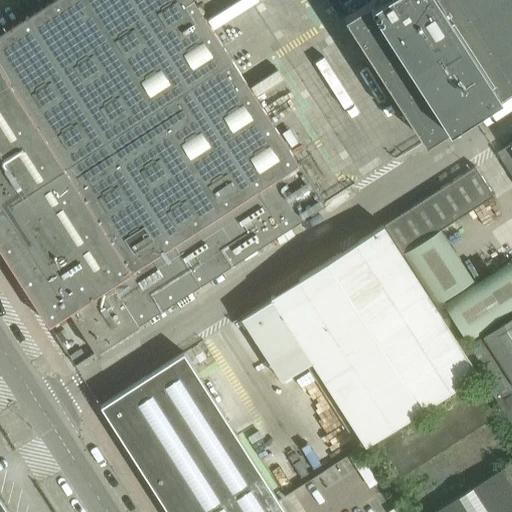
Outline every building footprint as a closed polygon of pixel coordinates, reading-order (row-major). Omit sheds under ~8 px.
[(51,0),(0,33),(0,249),(48,324),(68,311),(95,353),(325,205),(193,0),(51,0)] [(511,85),(511,0),(334,0),(425,141),(511,85)] [(277,116),(298,109),(291,88),(270,95),(277,116)] [(511,142),(509,144),(510,145),(497,153),(511,176),(511,142)] [(440,230),(494,195),(474,166),(384,225),(403,255),(440,230)] [(402,255),(383,225),(270,297),(271,299),(241,318),(268,359),(298,340),(311,361),(365,445),(477,373),(463,349),(436,308),(402,255)] [(475,284),(440,230),(403,255),(402,255),(436,308),(475,284)] [(511,317),(511,262),(511,261),(475,284),(436,308),(463,349),(511,317)] [(511,317),(463,349),(511,425),(511,317)] [(285,511),(183,353),(102,406),(169,511),(285,511)] [(378,443),(400,478),(495,416),(473,382),(378,443)] [(511,511),(511,460),(432,511),(511,511)] [(8,511),(0,499),(0,511),(8,511)]
